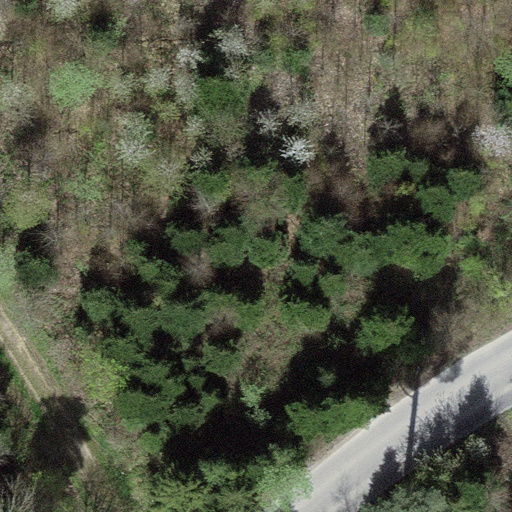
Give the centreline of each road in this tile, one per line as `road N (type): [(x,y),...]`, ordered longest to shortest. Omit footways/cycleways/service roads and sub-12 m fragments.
road 1 (tertiary): [(307,511),(511,366)]
road 2 (track): [(0,326),(114,511)]
